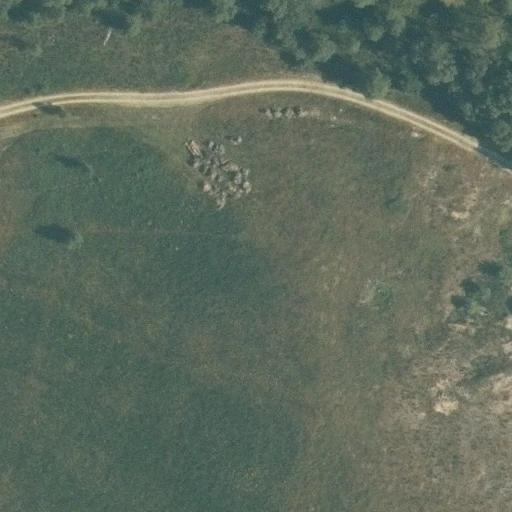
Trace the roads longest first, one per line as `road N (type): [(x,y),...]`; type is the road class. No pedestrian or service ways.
road 1 (track): [(0,112),(63,95),(160,101),(285,84),(352,96),(511,162)]
road 2 (unknown): [(511,209),(336,150),(0,164)]
